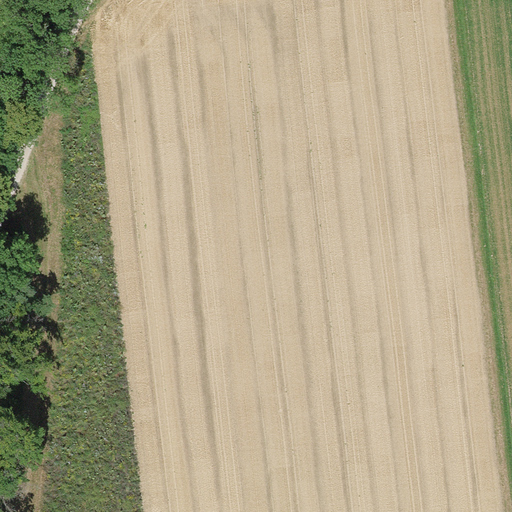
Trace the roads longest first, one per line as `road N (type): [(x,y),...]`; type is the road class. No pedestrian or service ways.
road 1 (track): [(11,511),(45,268),(24,143)]
road 2 (track): [(0,204),(87,0)]
